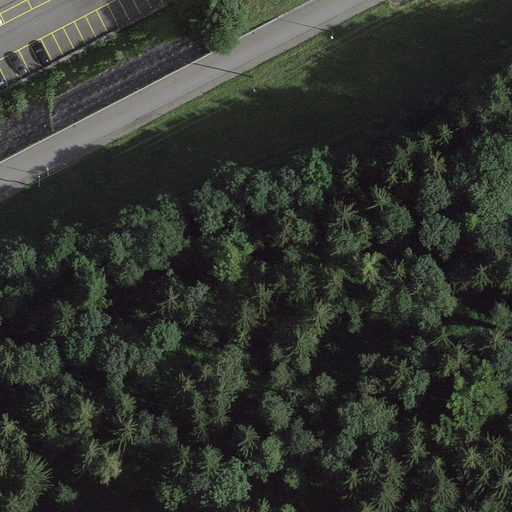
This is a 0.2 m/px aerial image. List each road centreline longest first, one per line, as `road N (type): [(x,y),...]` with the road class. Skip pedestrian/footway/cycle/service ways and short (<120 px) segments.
road 1 (track): [(511,77),(0,288)]
road 2 (unclassified): [(349,0),(0,188)]
